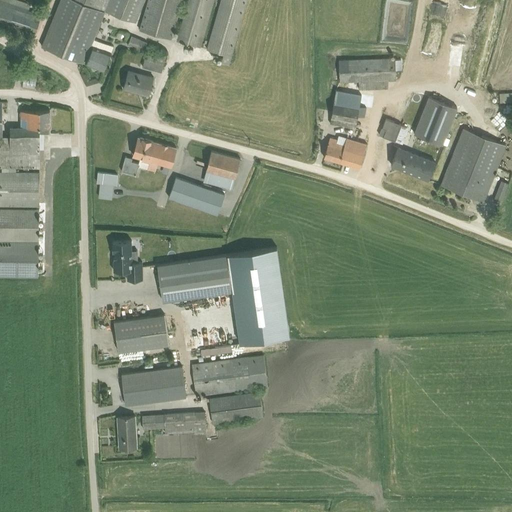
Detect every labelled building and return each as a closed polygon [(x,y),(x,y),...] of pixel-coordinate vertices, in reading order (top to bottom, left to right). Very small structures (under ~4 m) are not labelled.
[(29,5),(7,0),(0,0),(0,22),(37,33),(42,16),(27,12),(29,5)] [(58,0),(42,42),(104,68),(113,45),(92,36),(104,7),(137,21),(145,0),(148,0),(141,28),(168,37),(179,0),(58,0)] [(190,0),(178,39),(196,44),(209,0),(190,0)] [(220,0),(207,46),(226,51),(241,0),(220,0)] [(166,57),(150,52),(146,65),(162,70),(166,57)] [(394,81),(394,62),(340,62),(340,80),(359,80),(359,89),(384,89),(384,81),(394,81)] [(153,76),(129,69),(123,86),(148,94),(153,76)] [(18,83),(30,85),(32,74),(20,72),(18,83)] [(361,94),(336,90),(331,124),(356,128),(361,94)] [(458,104),(430,93),(415,131),(443,142),(458,104)] [(0,272),(39,273),(40,161),(45,161),(45,131),(50,131),(50,108),(22,108),(22,124),(10,124),(10,136),(0,136),(0,163),(3,163),(2,169),(0,169),(0,272)] [(487,115),(485,123),(497,127),(500,119),(487,115)] [(400,134),(402,122),(380,119),(378,131),(400,134)] [(442,183),(483,200),(507,143),(465,126),(442,183)] [(136,173),(139,164),(156,169),(158,160),(173,165),(179,145),(138,133),(133,153),(140,155),(139,161),(132,159),(133,156),(126,154),(121,169),(136,173)] [(331,136),(325,156),(361,166),(367,142),(340,134),(339,138),(331,136)] [(429,178),(437,158),(400,142),(392,163),(429,178)] [(233,188),(242,156),(212,148),(207,168),(219,171),(216,183),(233,188)] [(101,170),(100,180),(114,181),(117,182),(118,172),(101,170)] [(224,191),(190,180),(189,183),(184,181),(187,174),(178,172),(166,207),(176,210),(178,204),(187,207),(188,202),(217,212),(224,191)] [(511,182),(502,178),(495,196),(504,199),(511,182)] [(114,181),(100,180),(99,195),(113,196),(114,181)] [(132,238),(113,239),(113,269),(127,268),(128,277),(140,277),(140,268),(143,268),(143,260),(132,261),(132,257),(134,257),(134,249),(132,249),(132,238)] [(276,244),(158,262),(163,300),(233,290),(241,341),(290,333),(276,244)] [(195,307),(194,314),(204,316),(206,309),(195,307)] [(166,313),(115,319),(119,349),(169,343),(166,313)] [(197,325),(201,342),(219,337),(214,321),(197,325)] [(265,353),(193,362),(197,394),(269,385),(265,353)] [(187,395),(183,364),(122,371),(126,403),(187,395)] [(260,390),(211,396),(214,421),(263,415),(260,390)] [(205,410),(143,414),(144,428),(164,426),(164,430),(165,432),(206,429),(205,410)] [(137,414),(118,415),(120,448),(138,447),(137,414)]
